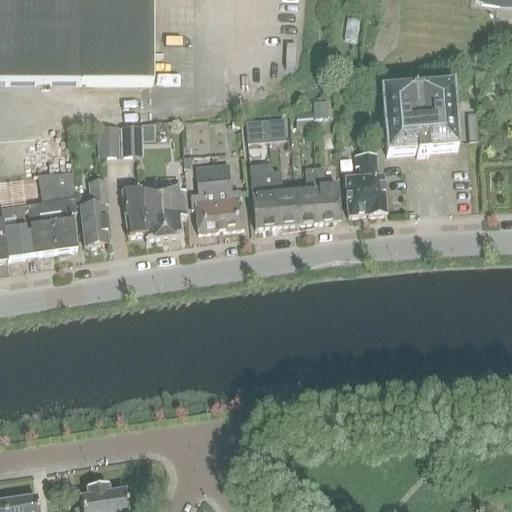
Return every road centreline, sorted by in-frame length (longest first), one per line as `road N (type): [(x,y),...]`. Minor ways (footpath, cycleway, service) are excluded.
road 1 (tertiary): [(511,244),(333,255),(0,306)]
road 2 (residential): [(212,441),(511,407)]
road 3 (residential): [(0,469),(212,441)]
